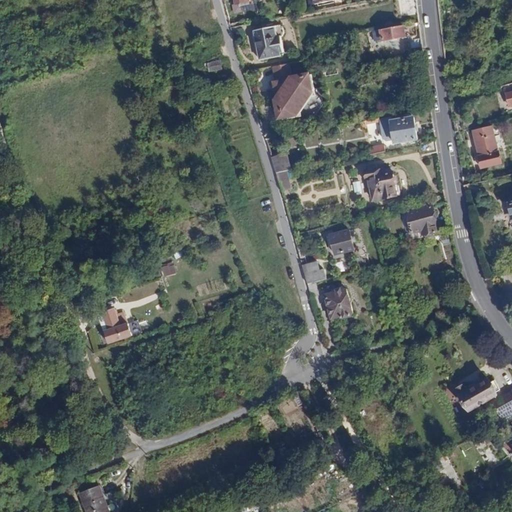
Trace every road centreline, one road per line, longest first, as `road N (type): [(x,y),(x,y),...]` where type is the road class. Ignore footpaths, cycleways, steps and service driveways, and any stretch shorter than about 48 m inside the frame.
road 1 (residential): [(217,0),(283,210),(322,370)]
road 2 (tertiary): [(428,0),(466,255),(479,292),(511,339)]
road 3 (track): [(231,47),(125,77),(157,188),(43,233)]
road 4 (track): [(379,511),(340,449),(311,376)]
